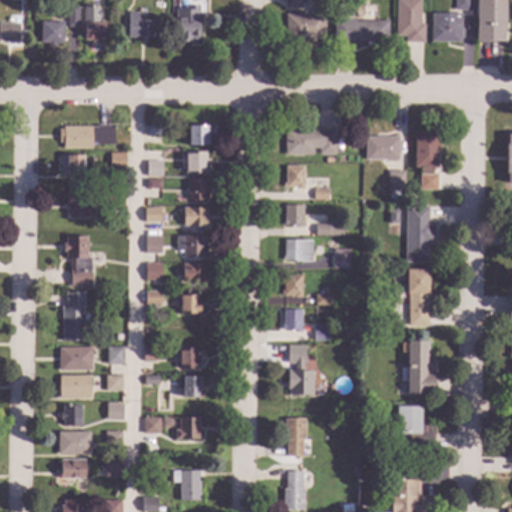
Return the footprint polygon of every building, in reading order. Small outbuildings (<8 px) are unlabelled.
[(300,0),(300,8),(284,8),(284,0),(300,0)] [(418,0),(418,23),(422,23),(422,43),(403,43),(403,37),(394,37),(394,0),(418,0)] [(470,0),(470,11),(453,11),(453,0),(470,0)] [(503,0),(503,42),(474,42),(474,0),(503,0)] [(323,39),(312,39),(312,43),(289,43),(289,39),(285,39),(285,15),(310,15),(310,6),(323,6),(323,39)] [(77,28),(66,28),(66,7),(77,7),(77,28)] [(99,23),(104,23),(104,41),(82,41),(82,7),(99,7),(99,23)] [(136,19),(152,19),(152,39),(145,39),(145,41),(132,41),(132,38),(127,38),(126,13),(136,13),(136,19)] [(459,43),(429,42),(430,14),(459,15),(459,43)] [(197,40),(193,40),(193,43),(175,43),(175,31),(174,31),(174,19),(197,19),(197,40)] [(386,43),(351,43),(351,40),(332,40),(333,21),(386,21),(386,43)] [(62,43),(38,43),(38,22),(62,22),(62,43)] [(18,41),(0,41),(0,24),(18,24),(18,41)] [(113,145),(96,145),(96,142),(90,142),(90,149),(62,149),(62,143),(57,143),(57,129),(62,129),(62,127),(96,128),(96,126),(113,126),(113,145)] [(171,138),(163,138),(163,126),(171,126),(171,138)] [(205,145),(186,145),(187,126),(206,127),(205,145)] [(160,136),(145,136),(146,127),(160,127),(160,136)] [(334,149),(311,148),(311,155),(283,155),(283,132),(334,132),(334,149)] [(436,168),(413,168),(413,134),(436,134),(436,168)] [(397,161),(364,160),(364,137),(397,137),(397,161)] [(205,171),(183,171),(183,152),(205,152),(205,171)] [(124,154),(123,170),(108,170),(108,154),(124,154)] [(81,176),(64,176),(65,156),(82,156),(81,176)] [(160,177),(144,177),(145,162),(160,162),(160,177)] [(302,189),(294,189),(294,188),(283,188),(284,167),(302,167),(302,189)] [(402,191),(385,191),(385,172),(403,172),(402,191)] [(435,190),(418,190),(418,174),(435,175),(435,190)] [(159,189),(144,189),(145,180),(159,180),(159,189)] [(204,188),(207,188),(206,199),(186,199),(186,180),(204,180),(204,188)] [(326,200),(311,200),(312,190),(326,190),(326,200)] [(122,211),(107,210),(107,195),(123,195),(122,211)] [(89,217),(66,216),(66,206),(63,206),(64,196),(89,196),(89,217)] [(301,227),(293,227),(293,226),(283,226),(283,206),(301,206),(301,227)] [(426,222),(432,222),(432,245),(426,245),(426,264),(403,263),(403,207),(426,207),(426,222)] [(158,223),(143,223),(143,208),(158,208),(158,223)] [(204,226),(181,226),(181,208),(204,209),(204,226)] [(342,236),(313,235),(313,225),(325,225),(342,226),(342,236)] [(160,254),(143,254),(143,236),(158,237),(160,237),(160,254)] [(204,258),(181,258),(181,251),(174,251),(174,236),(204,236),(204,258)] [(84,259),(89,259),(88,286),(68,286),(69,259),(64,259),(64,252),(61,252),(61,243),(64,243),(64,237),(85,237),(84,259)] [(309,262),(282,261),(282,241),(310,241),(309,262)] [(347,270),(331,270),(331,250),(348,250),(347,270)] [(159,281),(143,281),(144,264),(159,264),(159,281)] [(204,282),(180,282),(180,264),(204,264),(204,282)] [(427,295),(426,294),(425,327),(406,327),(406,295),(405,295),(405,269),(427,270),(427,295)] [(300,298),(292,298),(292,296),(281,296),(282,275),(300,276),(300,298)] [(159,305),(143,305),(144,292),(159,292),(159,305)] [(82,341),(60,341),(60,305),(64,305),(64,293),(83,293),(82,341)] [(196,302),(198,302),(198,315),(178,315),(178,295),(196,295),(196,302)] [(329,306),(313,306),(313,295),(329,295),(329,306)] [(299,332),(291,332),(291,331),(278,330),(279,325),(281,325),(281,311),(299,311),(299,332)] [(326,341),(311,341),(312,324),(326,325),(326,341)] [(426,377),(432,377),(432,394),(404,394),(404,382),(398,382),(399,368),(404,368),(404,342),(426,342),(426,377)] [(303,364),(301,364),(301,371),(311,371),(310,396),(288,395),(288,390),(282,390),(282,383),(285,383),(286,346),(303,346),(303,364)] [(89,371),(59,371),(59,348),(90,348),(89,371)] [(121,349),(121,365),(104,364),(104,348),(121,349)] [(156,362),(141,362),(142,348),(156,348),(156,362)] [(196,369),(176,369),(177,348),(196,349),(196,369)] [(88,399),(57,399),(57,376),(88,377),(88,399)] [(120,392),(103,392),(103,376),(121,376),(120,392)] [(157,385),(142,385),(142,376),(157,377),(157,385)] [(198,398),(179,397),(180,377),(199,377),(198,398)] [(79,426),(62,426),(62,420),(58,420),(58,413),(60,413),(61,405),(79,406),(79,426)] [(119,414),(105,413),(105,405),(120,405),(119,414)] [(419,426),(431,426),(431,450),(396,450),(396,434),(394,434),(395,407),(419,407),(419,426)] [(197,440),(173,439),(173,430),(177,430),(177,418),(198,419),(197,440)] [(158,435),(140,434),(141,419),(158,419),(158,435)] [(303,440),(300,440),(300,457),(284,457),(284,440),(282,440),(282,419),(303,420),(303,440)] [(88,455),(55,454),(56,432),(88,433),(88,455)] [(121,446),(104,445),(104,432),(121,432),(121,446)] [(82,480),(59,479),(59,459),(83,460),(82,480)] [(120,478),(103,478),(103,461),(121,461),(120,478)] [(416,480),(414,480),(414,496),(432,496),(432,511),(388,511),(389,480),(397,480),(397,467),(417,467),(416,480)] [(197,501),(178,501),(178,484),(170,483),(170,471),(197,471),(197,501)] [(299,489),(302,489),(302,509),(281,508),(281,489),(283,489),(284,473),(300,473),(299,489)] [(156,511),(140,511),(140,497),(154,498),(156,498),(156,511)] [(81,511),(60,511),(60,506),(62,506),(62,500),(82,501),(81,511)] [(120,501),(119,511),(102,511),(103,501),(120,501)]
